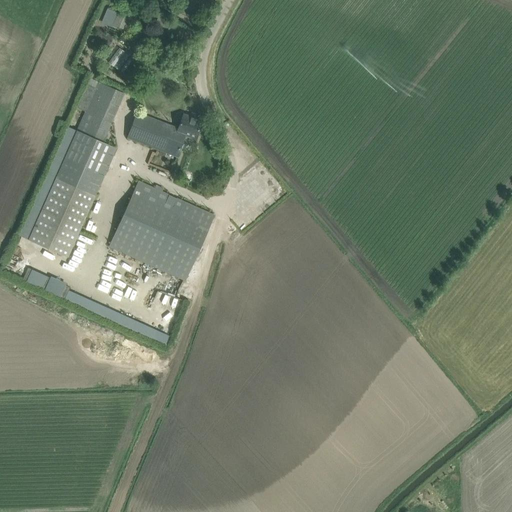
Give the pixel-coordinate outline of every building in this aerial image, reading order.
[(118,12),(113,24),(125,29),(130,18),(118,12)] [(160,16),(156,22),(167,29),(171,23),(160,16)] [(120,48),(110,63),(120,70),(131,55),(120,48)] [(87,84),(77,107),(86,111),(79,126),(78,130),(103,142),(105,137),(111,123),(124,93),(98,82),(96,88),(87,84)] [(127,138),(152,148),(162,122),(137,113),(127,138)] [(162,122),(152,148),(178,157),(183,143),(192,146),(194,139),(195,139),(198,130),(202,120),(184,114),(179,128),(162,122)] [(77,130),(69,149),(108,167),(116,147),(103,142),(78,130),(77,130)] [(60,170),(29,239),(68,257),(99,187),(108,167),(69,149),(60,170)] [(215,215),(138,181),(109,246),(185,281),(215,215)] [(21,281),(62,294),(66,282),(25,269),(21,281)]
